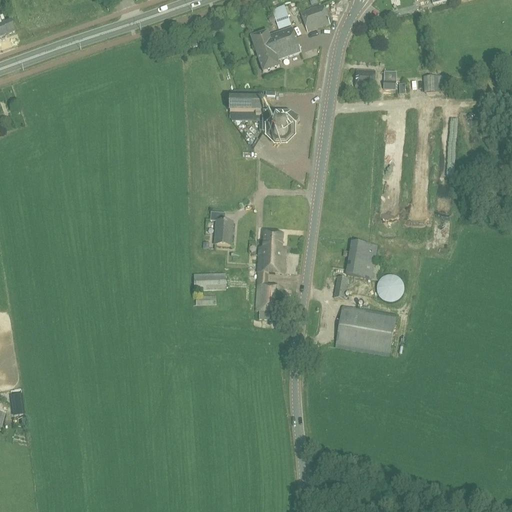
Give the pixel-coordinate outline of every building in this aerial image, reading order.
[(330,24),(323,5),(301,14),(307,33),(330,24)] [(276,21),(279,30),(291,26),(288,17),(276,21)] [(0,40),(7,38),(6,36),(14,33),(10,22),(2,25),(0,19),(0,40)] [(210,33),(215,38),(221,33),(217,28),(210,33)] [(292,28),(269,36),(267,32),(250,38),(263,73),(279,67),(277,61),(301,53),(292,28)] [(356,91),(375,91),(376,71),(357,71),(356,91)] [(384,91),(396,91),(396,77),(396,73),(387,73),(384,73),(384,77),(384,91)] [(428,78),(428,83),(425,83),(426,94),(442,93),(441,82),(439,82),(438,77),(428,78)] [(263,114),(263,101),(230,101),(230,114),(263,114)] [(290,114),(263,114),(263,131),(271,131),(271,132),(271,133),(271,135),(272,136),(272,137),(273,138),(273,139),(274,139),(275,140),(276,141),(277,141),(278,141),(280,142),(281,142),(282,142),(283,141),(284,141),(285,140),(286,140),(287,139),(288,138),(288,137),(289,136),(289,135),(289,134),(289,133),(289,132),(289,131),(293,130),(299,120),(290,114)] [(215,246),(231,247),(233,224),(225,223),(225,214),(211,213),(210,222),(216,222),(215,246)] [(282,250),(283,235),(264,234),(263,249),(259,248),(256,312),(259,312),(259,320),(277,321),(278,314),(282,314),(283,288),(267,287),(267,274),(284,275),(286,250),(282,250)] [(381,264),(374,263),(377,247),(353,243),(347,277),(371,281),(378,281),(381,264)] [(194,275),(194,291),(226,291),(226,275),(194,275)] [(402,299),(402,298),(403,297),(403,296),(404,295),(404,293),(405,292),(405,291),(405,290),(405,289),(404,288),(404,287),(404,286),(404,285),(403,284),(403,283),(402,282),(401,281),(400,280),(399,279),(398,279),(397,278),(396,278),(395,277),(393,277),(391,276),(390,276),(389,277),(387,277),(386,277),(385,278),(384,278),(383,279),(382,280),(381,280),(380,281),(380,282),(379,283),(378,285),(377,287),(377,289),(377,290),(377,291),(377,292),(377,293),(377,294),(378,295),(378,296),(379,297),(379,298),(380,299),(381,300),(382,301),(384,302),(385,303),(386,303),(388,304),(389,304),(390,304),(391,304),(393,304),(394,304),(395,303),(397,302),(398,302),(399,301),(401,300),(402,299)] [(334,299),(343,301),(347,279),(338,278),(334,299)] [(216,306),(216,297),(196,298),(196,306),(216,306)] [(389,357),(396,316),(343,307),(336,349),(389,357)] [(24,415),(22,395),(11,396),(14,416),(24,415)]
